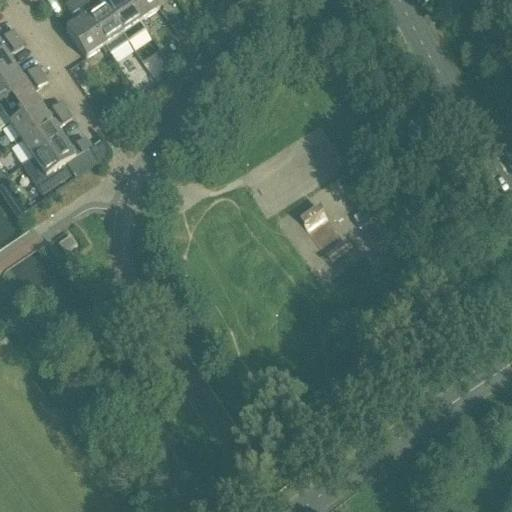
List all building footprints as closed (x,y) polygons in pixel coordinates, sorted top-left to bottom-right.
[(77,0),(73,3),(80,13),(88,8),(82,0),(77,0)] [(122,37),(127,45),(146,32),(140,24),(123,0),(112,0),(102,7),(122,37)] [(123,0),(140,24),(159,12),(153,4),(152,4),(149,0),(123,0)] [(80,13),(73,3),(65,8),(72,19),(80,13)] [(102,7),(84,19),(104,49),(110,57),(127,45),(122,37),(102,7)] [(104,49),(84,19),(65,32),(86,61),(104,49)] [(188,20),(172,31),(183,48),(195,30),(188,20)] [(7,49),(17,42),(12,35),(2,41),(7,49)] [(17,42),(7,49),(13,57),(23,50),(17,42)] [(0,80),(14,71),(2,53),(0,54),(0,80)] [(31,85),(42,78),(36,70),(26,77),(31,85)] [(14,71),(0,80),(0,106),(26,89),(31,85),(26,77),(21,81),(14,71)] [(42,78),(31,85),(37,93),(47,86),(42,78)] [(0,114),(8,127),(38,107),(31,97),(37,93),(31,85),(26,89),(0,106),(0,114)] [(56,121),(66,114),(60,106),(50,113),(56,121)] [(38,107),(8,127),(20,145),(50,125),(38,107)] [(66,114),(56,121),(61,129),(71,122),(66,114)] [(50,125),(20,145),(32,163),(62,143),(55,133),(61,129),(56,121),(50,125)] [(85,142),(75,149),(80,157),(90,151),(85,142)] [(32,163),(22,169),(41,198),(69,179),(63,169),(80,157),(75,149),(69,153),(62,143),(32,163)] [(18,206),(13,209),(21,220),(26,216),(18,206)] [(64,256),(76,248),(69,238),(57,246),(64,256)]
